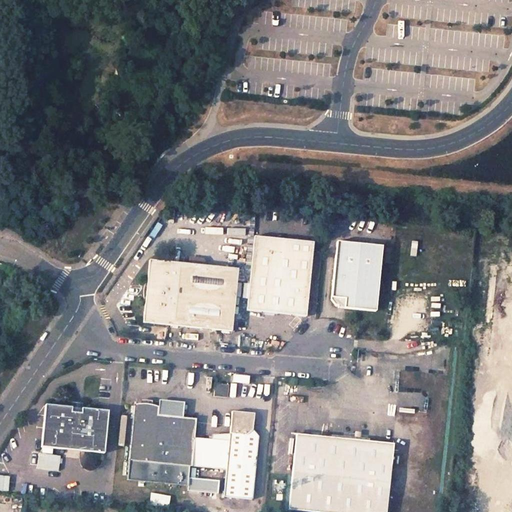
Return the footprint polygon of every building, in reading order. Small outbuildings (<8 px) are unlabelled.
[(306,316),(314,242),(254,236),(246,310),(306,316)] [(335,240),(329,300),(333,303),(334,304),(334,305),(374,309),(381,244),(335,240)] [(143,322),(231,331),(238,269),(149,259),(143,322)] [(215,382),(213,395),(220,396),(227,397),(228,384),(221,383),(215,382)] [(225,469),(222,495),(252,499),(258,436),(253,430),(254,417),(250,413),(231,411),(228,440),(193,437),(195,418),(183,416),(182,422),(156,419),(157,413),(158,404),(156,404),(150,401),(144,401),(139,401),(133,402),(127,458),(225,469)] [(40,445),(66,448),(104,451),(107,409),(44,403),(40,445)] [(183,416),(157,413),(156,419),(182,422),(183,416)] [(316,511),(384,511),(392,444),(295,434),(287,509),(316,511)] [(0,491),(7,492),(8,477),(0,475),(0,491)] [(188,480),(188,492),(209,493),(209,481),(188,480)]
